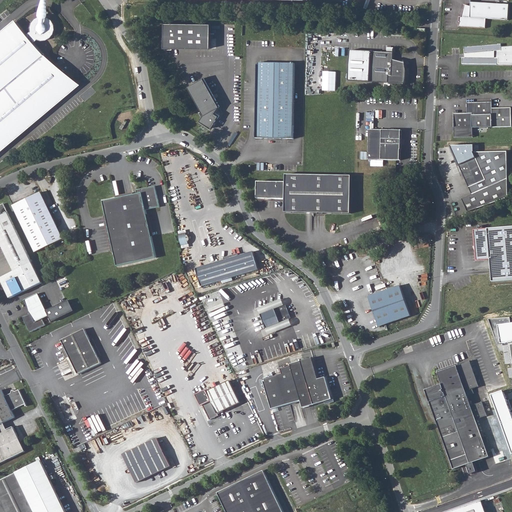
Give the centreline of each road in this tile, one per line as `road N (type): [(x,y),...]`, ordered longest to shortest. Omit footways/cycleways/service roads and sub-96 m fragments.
road 1 (unclassified): [(349,352),(421,328),(434,307),(439,201),(426,158),(434,0)]
road 2 (unclassified): [(154,139),(185,136),(229,168),(255,229),(317,280),(349,352)]
road 3 (unclassified): [(132,511),(263,448),(371,414)]
road 4 (unclassified): [(93,511),(0,318)]
road 5 (unclassified): [(154,139),(0,184)]
road 6 (unclassified): [(103,0),(139,52),(154,139)]
